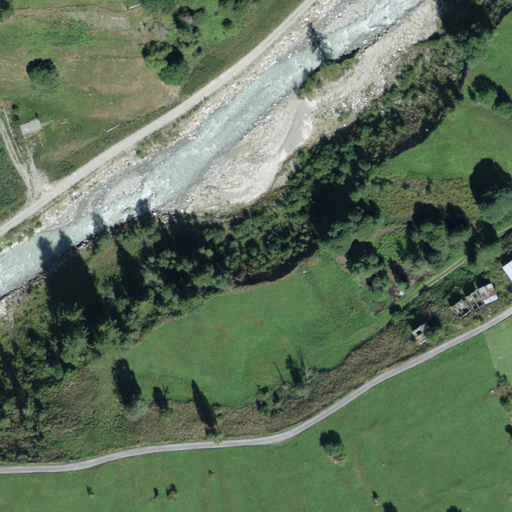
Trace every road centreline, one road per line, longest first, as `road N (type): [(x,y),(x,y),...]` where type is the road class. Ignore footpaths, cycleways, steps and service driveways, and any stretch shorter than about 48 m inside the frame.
road 1 (track): [(0,232),(219,82),(312,0)]
road 2 (track): [(511,227),(387,314)]
